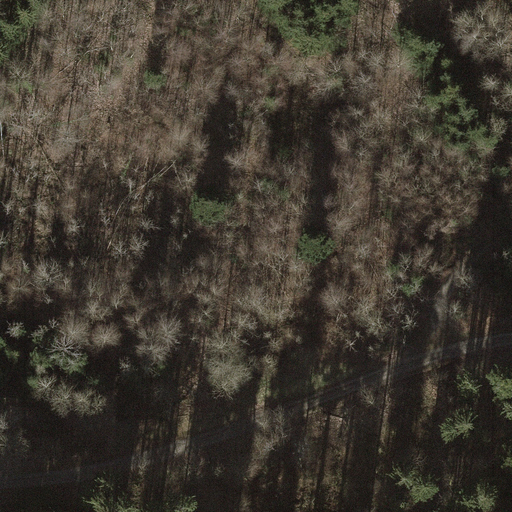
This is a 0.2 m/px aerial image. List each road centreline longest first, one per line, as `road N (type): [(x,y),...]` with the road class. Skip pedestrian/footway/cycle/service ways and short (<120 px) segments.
road 1 (track): [(511,342),(443,354),(245,425),(58,474),(0,481)]
road 2 (track): [(443,354),(454,295),(511,236)]
